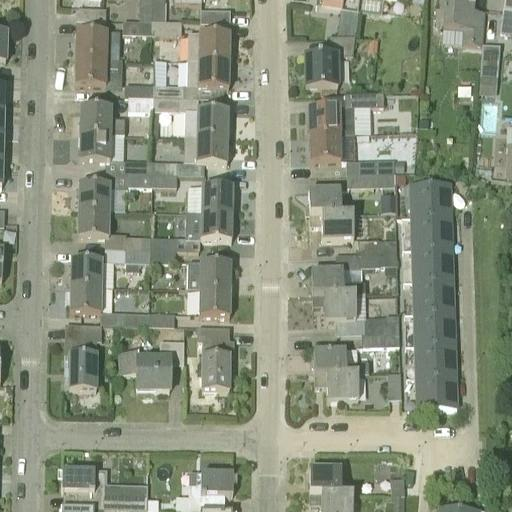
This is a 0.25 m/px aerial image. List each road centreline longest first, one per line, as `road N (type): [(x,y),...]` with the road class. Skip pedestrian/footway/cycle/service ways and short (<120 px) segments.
road 1 (residential): [(268,442),(268,0)]
road 2 (residential): [(30,325),(37,0)]
road 3 (residential): [(28,440),(268,442)]
road 4 (residential): [(268,442),(476,447)]
